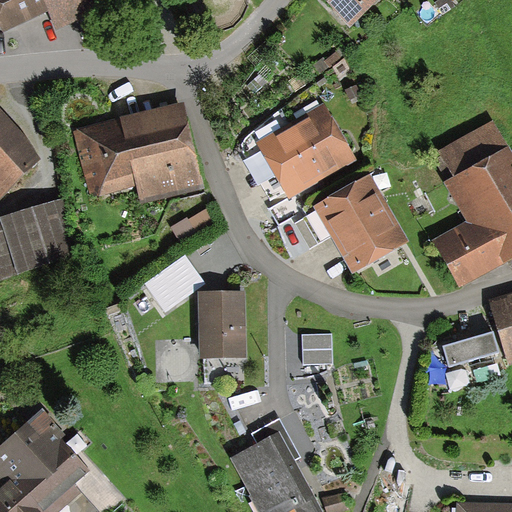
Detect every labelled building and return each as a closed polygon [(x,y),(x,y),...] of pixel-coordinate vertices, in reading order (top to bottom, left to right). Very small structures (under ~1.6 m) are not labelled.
[(0,0),(0,21),(43,0),(0,0)] [(43,0),(55,23),(106,0),(43,0)] [(361,0),(337,0),(349,12),(361,0)] [(176,94),(75,124),(94,188),(136,175),(143,198),(202,181),(176,94)] [(295,128),(323,171),(354,151),(326,108),(295,128)] [(0,185),(32,157),(0,121),(0,185)] [(485,215),(438,244),(462,282),(511,250),(511,162),(486,121),(434,154),(452,183),(461,178),(485,215)] [(323,171),(295,128),(265,147),(293,190),(323,171)] [(324,203),(342,234),(384,210),(366,179),(324,203)] [(0,271),(74,245),(57,201),(0,222),(0,271)] [(384,210),(342,234),(360,265),(402,241),(384,210)] [(187,227),(194,239),(216,225),(208,214),(187,227)] [(184,260),(146,286),(165,313),(203,286),(184,260)] [(198,356),(244,356),(243,300),(197,301),(198,356)] [(511,302),(493,308),(508,355),(511,353),(511,302)] [(442,344),(447,364),(494,353),(489,332),(442,344)] [(305,367),(336,365),(334,335),(303,336),(305,367)] [(36,511),(72,480),(101,511),(106,511),(140,483),(83,420),(65,436),(39,408),(0,443),(0,476),(4,481),(0,484),(0,511),(36,511)] [(266,511),(287,500),(294,511),(319,511),(285,453),(293,448),(276,418),(251,433),(258,444),(235,458),(266,511)] [(342,496),(323,501),(325,511),(327,511),(345,508),(342,496)]
